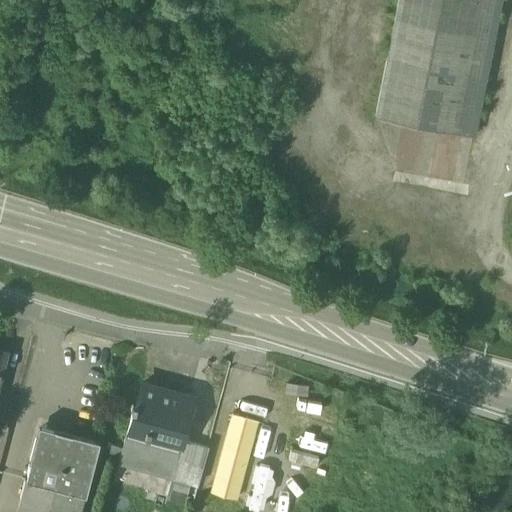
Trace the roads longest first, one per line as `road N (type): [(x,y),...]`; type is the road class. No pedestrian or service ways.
road 1 (secondary): [(511,383),(0,232)]
road 2 (unknown): [(511,106),(489,225),(492,261),(511,275)]
